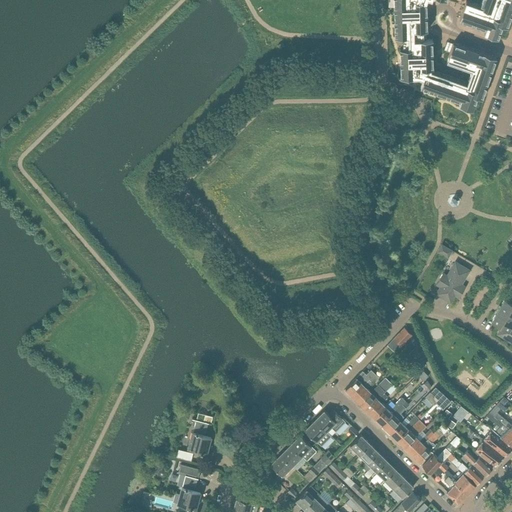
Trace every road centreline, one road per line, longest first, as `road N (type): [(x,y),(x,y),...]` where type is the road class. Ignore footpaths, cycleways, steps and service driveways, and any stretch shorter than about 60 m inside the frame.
road 1 (residential): [(511,356),(456,318),(410,311),(331,390)]
road 2 (residential): [(451,511),(331,390)]
